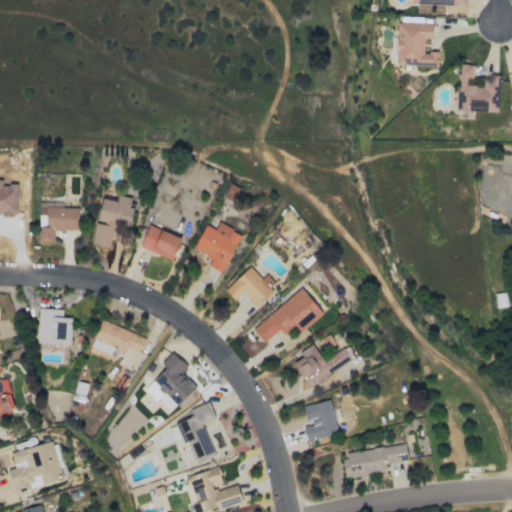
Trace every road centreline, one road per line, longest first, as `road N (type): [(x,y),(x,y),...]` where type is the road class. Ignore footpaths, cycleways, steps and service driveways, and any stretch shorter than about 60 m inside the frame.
road 1 (track): [(509,487),(503,455),(406,330),(335,208),(254,146)]
road 2 (residential): [(0,272),(93,280),(142,297),(196,331),(246,390),(270,439),(288,511)]
road 3 (residential): [(333,511),(511,487)]
road 4 (track): [(254,146),(287,54),(274,13),(261,0)]
